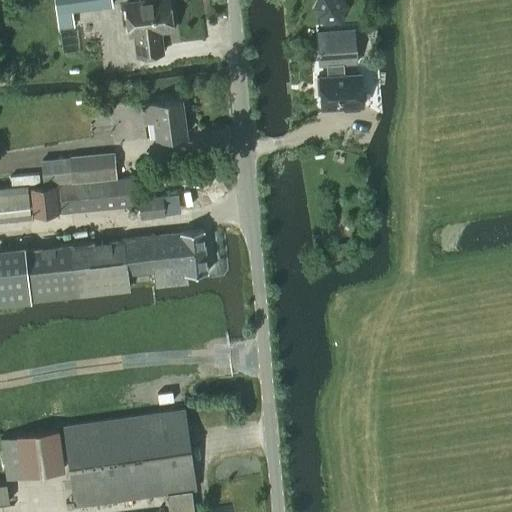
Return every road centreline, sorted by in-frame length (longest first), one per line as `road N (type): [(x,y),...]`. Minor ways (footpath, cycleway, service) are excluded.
road 1 (tertiary): [(280,511),(232,0)]
road 2 (unknown): [(242,127),(94,149)]
